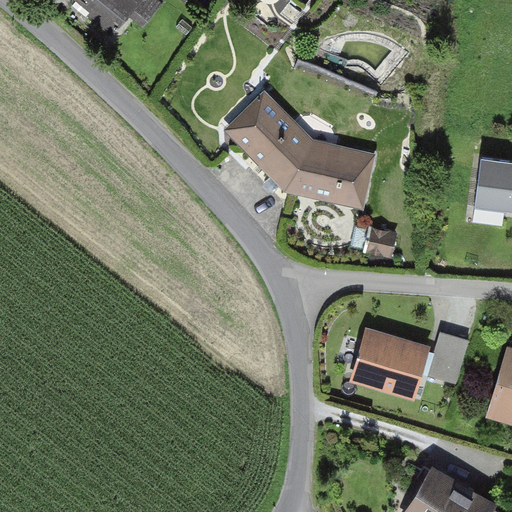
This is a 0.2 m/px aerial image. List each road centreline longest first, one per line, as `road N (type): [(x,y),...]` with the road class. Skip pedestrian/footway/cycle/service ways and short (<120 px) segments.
road 1 (residential): [(12,0),(125,103),(290,277)]
road 2 (residential): [(290,277),(300,408),(291,511)]
road 3 (residential): [(290,277),(511,294)]
